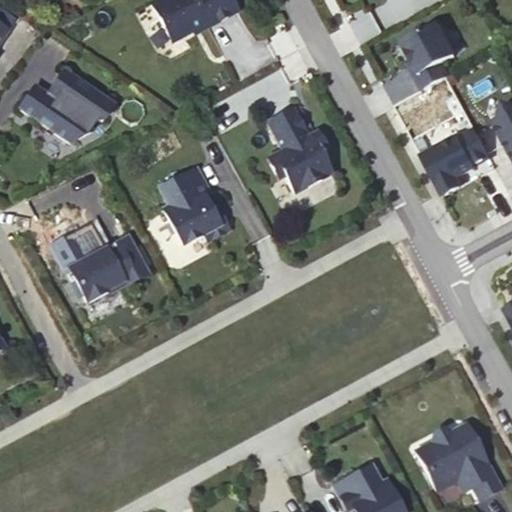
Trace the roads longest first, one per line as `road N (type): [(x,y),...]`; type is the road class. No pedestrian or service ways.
road 1 (residential): [(128,511),(469,328)]
road 2 (residential): [(82,394),(411,215)]
road 3 (residential): [(293,0),(411,215)]
road 4 (residential): [(0,241),(82,394)]
